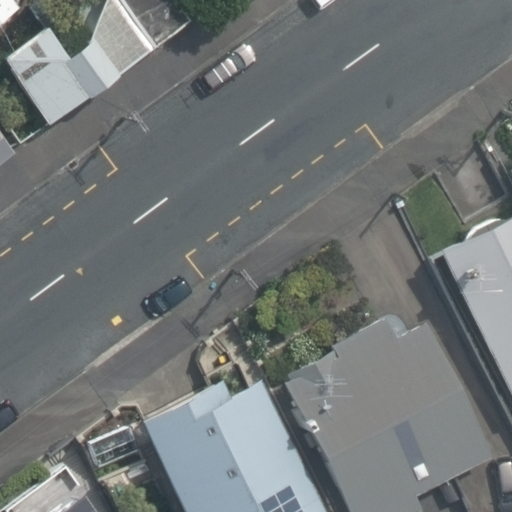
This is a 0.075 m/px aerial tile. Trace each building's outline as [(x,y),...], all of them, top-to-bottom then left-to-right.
[(186,0),(20,0),(0,15),(0,57),(44,116),(192,7),(186,0)] [(511,207),(429,250),(511,408),(511,207)] [(399,322),(390,304),(270,368),(347,511),(511,511),(511,509),(506,511),(474,511),(451,469),(489,449),(415,313),(399,322)] [(216,387),(208,370),(128,409),(178,511),(318,511),(249,370),(216,387)] [(99,511),(80,481),(37,511),(19,511),(16,510),(12,511),(99,511)]
